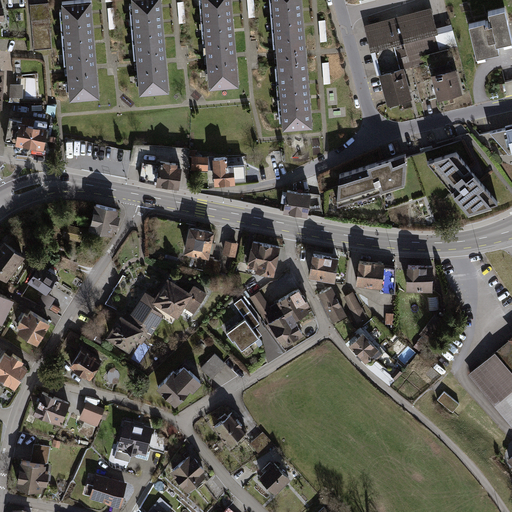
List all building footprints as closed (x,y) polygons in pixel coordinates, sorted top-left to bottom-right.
[(90,0),(61,3),(71,97),(99,94),(90,0)] [(160,0),(131,0),(139,93),(167,90),(160,0)] [(232,0),(203,0),(211,87),(239,85),(232,0)] [(301,0),(272,0),(284,132),(313,129),(301,0)] [(29,5),(33,51),(48,50),(45,4),(38,4),(29,5)] [(488,20),(467,25),(474,57),(497,52),(495,43),(511,39),(504,6),(486,11),(488,20)] [(432,30),(427,9),(365,26),(377,72),(400,66),(440,55),(438,49),(453,45),(448,26),(432,30)] [(400,66),(377,72),(386,103),(409,97),(400,66)] [(454,70),(430,77),(437,100),(462,94),(454,70)] [(507,96),(511,94),(511,79),(503,81),(507,96)] [(22,84),(9,84),(8,96),(21,97),(22,84)] [(30,124),(29,126),(13,124),(10,145),(40,150),(44,126),(30,124)] [(511,126),(504,129),(488,133),(510,156),(511,155),(511,126)] [(382,160),(337,173),(334,206),(404,186),(407,153),(382,160)] [(454,154),(427,161),(467,215),(496,203),(472,174),(454,154)] [(226,158),(211,159),(213,186),(235,185),(234,181),(245,181),(245,166),(227,167),(226,158)] [(139,180),(175,186),(178,165),(159,162),(158,165),(142,163),(139,180)] [(205,164),(190,164),(190,175),(205,175),(205,164)] [(318,195),(284,189),(281,211),(308,216),(309,213),(321,215),(318,195)] [(118,210),(94,204),(87,231),(111,237),(118,210)] [(211,234),(186,229),(181,253),(207,259),(211,234)] [(240,244),(225,241),(222,253),(238,256),(240,244)] [(22,258),(0,242),(0,278),(5,282),(22,258)] [(280,248),(252,242),(248,265),(256,267),(255,273),(274,277),(280,248)] [(335,257),(310,254),(307,278),(331,282),(335,257)] [(219,261),(207,259),(205,270),(217,272),(219,261)] [(431,266),(404,266),(404,260),(393,259),(393,268),(404,268),(404,289),(431,289),(431,266)] [(383,264),(356,261),(353,285),(378,288),(377,292),(392,293),(392,291),(393,269),(382,268),(383,264)] [(56,275),(37,263),(25,281),(44,293),(48,287),(56,275)] [(121,274),(104,303),(121,313),(138,283),(121,274)] [(166,279),(155,297),(157,299),(150,310),(160,316),(173,324),(183,308),(192,314),(206,292),(192,284),(187,291),(166,279)] [(329,286),(315,293),(331,323),(345,316),(329,286)] [(308,306),(298,289),(276,302),(283,314),(289,324),(295,321),(308,313),(305,308),(308,306)] [(119,315),(106,337),(128,351),(139,333),(147,338),(160,316),(150,310),(157,299),(155,297),(144,290),(126,319),(119,315)] [(248,296),(267,324),(276,318),(259,290),(248,296)] [(364,317),(350,291),(341,297),(355,323),(364,317)] [(0,318),(8,301),(0,297),(0,318)] [(245,320),(226,333),(232,342),(235,340),(241,349),(257,338),(250,328),(258,323),(240,298),(233,303),(245,320)] [(48,324),(23,310),(11,330),(36,344),(48,324)] [(303,335),(295,321),(289,324),(283,314),(276,318),(267,324),(282,347),(303,335)] [(432,317),(418,333),(427,341),(440,325),(432,317)] [(382,355),(361,334),(363,332),(359,327),(354,332),(359,336),(348,346),(364,363),(369,358),(373,363),(382,355)] [(511,338),(469,375),(511,425),(511,338)] [(417,341),(412,347),(418,351),(422,345),(417,341)] [(104,358),(83,345),(71,366),(92,378),(104,358)] [(26,369),(3,354),(0,358),(0,380),(13,389),(26,369)] [(224,365),(212,354),(199,368),(210,379),(224,365)] [(200,383),(182,364),(158,388),(176,407),(200,383)] [(389,376),(394,380),(400,373),(395,369),(389,376)] [(69,403),(43,392),(35,411),(61,422),(69,403)] [(443,392),(437,400),(452,412),(458,404),(443,392)] [(107,411),(84,402),(77,417),(95,425),(99,418),(103,420),(107,411)] [(246,434),(230,413),(212,427),(228,448),(246,434)] [(152,428),(123,420),(116,447),(145,455),(152,428)] [(275,447),(260,432),(248,444),(259,455),(275,447)] [(31,462),(21,461),(17,485),(41,489),(42,483),(44,483),(46,473),(42,473),(44,464),(47,462),(50,446),(34,444),(31,462)] [(207,478),(188,455),(169,471),(188,494),(207,478)] [(288,481),(270,462),(255,477),(273,495),(288,481)] [(125,483),(95,474),(89,497),(119,505),(125,483)]
